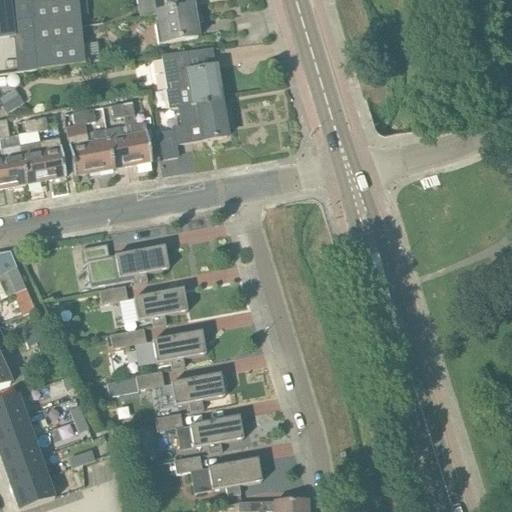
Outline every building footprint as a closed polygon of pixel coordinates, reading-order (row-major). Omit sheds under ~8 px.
[(84,67),(77,0),(0,0),(0,42),(15,41),(13,25),(33,23),(38,73),(84,67)] [(137,0),(141,19),(157,16),(176,12),(192,9),(190,0),(137,0)] [(176,12),(157,16),(162,45),(198,40),(192,9),(176,12)] [(168,111),(178,110),(221,103),(212,52),(187,55),(162,59),(167,93),(166,94),(168,111)] [(15,78),(3,79),(3,88),(16,87),(15,78)] [(9,114),(21,107),(13,93),(1,101),(9,114)] [(221,103),(178,110),(181,128),(171,129),(172,134),(160,136),(164,162),(178,160),(176,147),(227,139),(221,103)] [(132,105),(121,107),(123,119),(125,129),(132,168),(152,164),(145,126),(135,127),(132,105)] [(123,119),(121,107),(112,109),(114,121),(123,119)] [(83,113),(85,126),(95,124),(92,112),(83,113)] [(85,126),(83,113),(72,116),(74,128),(85,126)] [(35,122),(37,134),(47,132),(45,120),(35,122)] [(37,134),(35,122),(26,124),(28,136),(37,134)] [(0,123),(0,140),(9,139),(6,123),(0,123)] [(132,168),(125,129),(106,133),(113,171),(132,168)] [(113,171),(106,133),(87,136),(94,175),(113,171)] [(94,175),(87,136),(67,139),(74,178),(94,175)] [(59,141),(39,145),(46,183),(66,180),(59,141)] [(46,183),(39,145),(20,148),(27,186),(46,183)] [(27,186),(20,148),(1,151),(8,190),(27,186)] [(109,261),(107,247),(81,252),(83,265),(109,261)] [(168,272),(164,249),(114,258),(119,281),(132,279),(134,288),(147,285),(145,276),(168,272)] [(11,258),(10,254),(0,255),(0,275),(1,277),(16,269),(11,258)] [(16,269),(1,277),(0,277),(0,284),(7,299),(13,296),(25,290),(16,269)] [(128,303),(125,289),(99,294),(102,307),(128,303)] [(25,290),(13,296),(22,318),(35,312),(25,290)] [(154,297),(133,301),(137,323),(151,321),(153,330),(166,328),(164,319),(187,314),(182,292),(154,297)] [(19,330),(23,338),(42,328),(38,321),(19,330)] [(42,328),(23,338),(28,349),(48,340),(42,328)] [(146,345),(144,332),(110,338),(113,351),(146,345)] [(201,334),(152,343),(156,366),(170,363),(171,372),(184,370),(183,361),(205,357),(201,334)] [(0,390),(10,387),(3,371),(11,367),(8,360),(0,363),(0,390)] [(164,388),(162,374),(136,379),(138,392),(164,388)] [(220,377),(170,386),(174,408),(188,406),(190,415),(203,413),(201,404),(224,399),(220,377)] [(71,379),(62,382),(66,393),(75,390),(71,379)] [(121,383),(106,385),(108,399),(123,396),(121,383)] [(17,397),(0,403),(0,426),(25,418),(17,397)] [(83,420),(79,409),(69,413),(74,424),(83,420)] [(183,430),(180,417),(155,422),(158,435),(183,430)] [(25,418),(0,426),(0,449),(32,439),(25,418)] [(239,419),(189,428),(193,451),(207,448),(209,458),(222,455),(220,446),(243,442),(239,419)] [(83,420),(74,424),(79,435),(88,431),(83,420)] [(32,439),(0,449),(0,462),(3,472),(39,459),(32,439)] [(91,453),(79,457),(83,467),(94,463),(91,453)] [(68,461),(71,471),(83,467),(79,457),(68,461)] [(39,459),(3,472),(11,493),(47,480),(39,459)] [(203,472),(200,459),(175,463),(177,477),(203,472)] [(262,484),(258,461),(208,470),(212,493),(226,490),(228,499),(241,497),(239,488),(262,484)] [(73,487),(75,497),(87,494),(81,472),(57,478),(61,491),(73,487)] [(47,480),(11,493),(17,511),(22,511),(54,501),(47,480)] [(307,511),(307,503),(239,504),(238,511),(307,511)]
